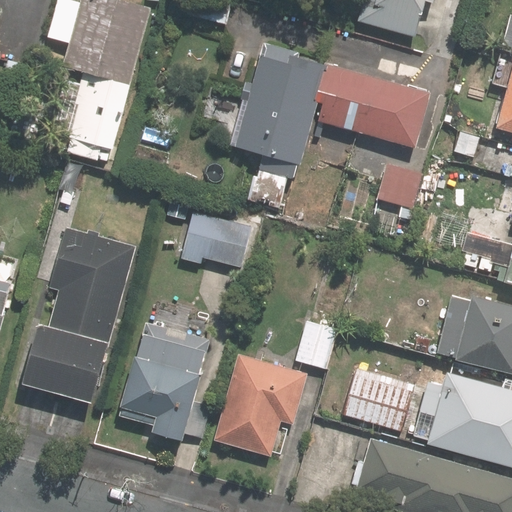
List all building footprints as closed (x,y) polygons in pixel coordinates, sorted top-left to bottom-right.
[(115,157),(158,6),(135,0),(84,0),(80,17),(67,24),(59,58),(73,62),(51,141),(102,156),(103,154),(115,157)] [(234,3),(218,0),(194,0),(191,12),(230,21),(234,3)] [(365,0),(360,20),(417,35),(426,1),(434,4),(434,0),(365,0)] [(319,115),(422,144),(436,93),(299,55),(300,52),(267,44),(264,56),(268,57),(261,84),(253,82),(236,142),(270,151),(263,178),(293,186),(301,160),(306,162),(319,115)] [(34,68),(12,61),(1,99),(23,105),(34,68)] [(233,90),(224,96),(229,103),(238,96),(233,90)] [(461,131),(456,150),(478,156),(483,137),(461,131)] [(511,145),(493,140),(491,146),(511,152),(511,145)] [(424,173),(391,164),(382,196),(415,205),(424,173)] [(511,196),(507,195),(502,209),(511,212),(511,196)] [(259,226),(197,212),(185,255),(202,259),(204,253),(249,265),(259,226)] [(465,225),(442,222),(438,245),(461,248),(465,225)] [(111,340),(137,245),(72,227),(56,285),(65,288),(55,325),(48,323),(33,380),(107,400),(123,344),(111,340)] [(511,282),(511,260),(499,257),(496,268),(504,269),(501,280),(511,282)] [(0,343),(14,293),(0,289),(0,343)] [(466,355),(511,367),(511,305),(483,297),(481,303),(457,296),(441,349),(466,356),(466,355)] [(335,328),(311,321),(301,358),(325,364),(335,328)] [(210,340),(150,323),(126,411),(164,422),(161,430),(188,437),(190,432),(201,435),(210,404),(198,401),(206,373),(201,372),(210,340)] [(435,338),(423,335),(419,350),(431,353),(435,338)] [(245,356),(222,437),(273,451),(283,416),(297,420),(310,374),(245,356)] [(421,385),(361,368),(349,412),(407,428),(414,404),(427,408),(420,433),(437,437),(437,440),(511,461),(511,382),(511,387),(456,372),(453,387),(423,378),(421,385)] [(511,511),(511,477),(377,439),(370,462),(363,461),(358,479),(368,481),(367,486),(380,490),(378,499),(427,511),(511,511)]
